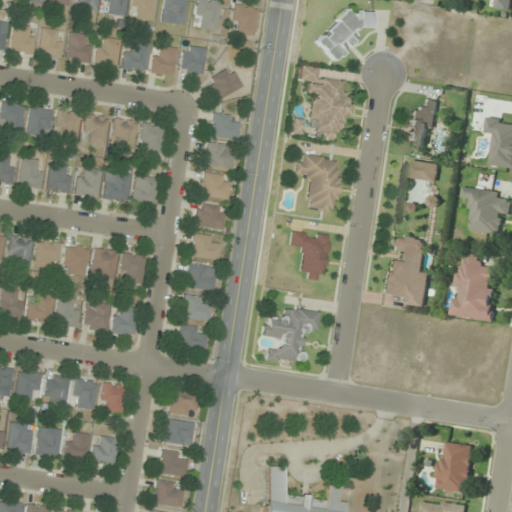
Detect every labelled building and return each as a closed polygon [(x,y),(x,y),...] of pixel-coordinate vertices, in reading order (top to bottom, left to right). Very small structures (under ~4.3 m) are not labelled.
[(74,0),(73,8),(95,11),(96,0),(74,0)] [(101,0),(101,3),(110,5),(108,13),(121,17),(125,0),(101,0)] [(131,0),(129,17),(150,20),(154,0),(131,0)] [(184,0),(162,0),(160,23),(182,25),(184,0)] [(218,1),(206,0),(196,0),(194,27),(215,29),(218,1)] [(511,0),(493,0),(493,8),(511,9),(511,0)] [(231,34),(253,34),(253,6),(231,6),(231,34)] [(334,62),(356,38),(355,36),(372,18),(358,6),(351,14),(345,8),(313,42),(334,62)] [(8,51),(30,55),(34,28),(12,25),(8,51)] [(63,31),(40,29),(37,56),(59,59),(63,31)] [(67,62),(89,62),(88,35),(66,35),(67,62)] [(118,40),(100,38),(99,47),(95,46),(93,65),(116,67),(118,40)] [(143,73),(147,45),(134,43),(133,52),(124,50),(121,69),(143,73)] [(205,49),(183,45),(179,73),(200,76),(205,49)] [(148,58),(154,76),(176,68),(168,46),(156,51),(157,54),(148,58)] [(217,100),(241,87),(230,67),(206,81),(217,100)] [(307,128),(314,128),(313,138),(333,141),(334,131),(344,132),(348,94),(340,93),(342,82),(315,79),(316,69),(300,67),(299,80),(307,81),(306,95),(311,95),(307,128)] [(436,101),(423,99),(421,109),(411,108),(406,140),(413,141),(412,150),(428,153),(436,101)] [(1,131),(21,131),(21,104),(1,104),(1,131)] [(25,135),(48,137),(50,109),(28,107),(25,135)] [(82,143),(104,146),(107,117),(86,115),(82,143)] [(230,122),(229,115),(210,115),(211,138),(237,137),(237,122),(230,122)] [(131,150),(135,122),(113,119),(110,138),(118,139),(117,148),(131,150)] [(144,152),(161,152),(160,124),(140,125),(140,142),(144,142),(144,152)] [(231,169),(232,152),(223,151),(224,144),(205,143),(203,166),(231,169)] [(14,168),(5,166),(8,155),(0,153),(0,182),(10,185),(14,168)] [(332,213),(338,159),(301,155),(300,162),(294,162),(292,173),(307,175),(304,210),(332,213)] [(38,188),(43,162),(21,158),(16,184),(38,188)] [(438,182),(440,164),(412,159),(409,178),(438,182)] [(45,189),(67,193),(72,167),(50,163),(45,189)] [(74,197),(97,197),(97,169),(79,169),(79,177),(74,177),(74,197)] [(102,200),(126,201),(126,173),(102,172),(102,200)] [(226,199),(228,176),(201,174),(199,196),(226,199)] [(130,202),(152,205),(155,178),(133,176),(130,202)] [(472,198),(467,231),(498,235),(501,213),(511,214),(511,205),(511,200),(503,199),(505,192),(463,186),(462,197),(472,198)] [(221,231),(224,207),(197,204),(194,227),(221,231)] [(287,247),(301,249),(297,278),(320,281),(327,236),(290,230),(287,247)] [(425,305),(430,272),(422,271),(427,239),(392,233),(389,251),(397,252),(396,262),(387,260),(381,298),(425,305)] [(209,243),(210,236),(192,234),(189,256),(217,260),(218,244),(209,243)] [(15,266),(30,265),(28,237),(7,238),(8,255),(14,255),(15,266)] [(35,267),(58,267),(58,243),(35,243),(35,267)] [(63,275),(86,275),(86,247),(63,247),(63,275)] [(114,251),(91,250),(90,277),(113,278),(114,251)] [(493,321),(499,266),(480,264),(481,254),(467,252),(466,263),(457,262),(451,317),(493,321)] [(140,284),(142,255),(120,254),(120,273),(126,273),(125,283),(140,284)] [(214,267),(187,265),(185,288),(212,290),(214,267)] [(0,318),(21,318),(20,289),(0,289),(0,318)] [(50,295),(28,295),(28,323),(50,323),(50,295)] [(208,320),(208,303),(201,303),(201,296),(181,296),(180,320),(208,320)] [(74,328),(79,301),(58,297),(53,324),(74,328)] [(104,331),(108,305),(86,301),(82,327),(104,331)] [(109,317),(113,337),(136,332),(130,306),(118,309),(119,315),(109,317)] [(317,311),(283,309),(282,318),(262,316),(261,338),(276,339),(276,349),(266,348),(265,360),(299,363),(301,331),(315,332),(317,311)] [(196,335),(195,324),(175,327),(179,350),(205,346),(203,334),(196,335)] [(36,400),(38,373),(16,371),(14,398),(36,400)] [(64,406),(67,377),(44,375),(41,404),(64,406)] [(95,407),(94,380),(72,381),(73,408),(95,407)] [(98,411),(119,413),(122,385),(101,383),(98,411)] [(195,414),(195,392),(170,392),(170,414),(195,414)] [(187,447),(193,424),(166,418),(161,441),(187,447)] [(7,451),(29,452),(30,424),(8,424),(7,451)] [(35,455),(58,456),(59,429),(36,428),(35,455)] [(64,441),(62,458),(85,461),(88,434),(70,432),(69,441),(64,441)] [(90,464),(112,466),(115,438),(94,436),(90,464)] [(476,445),(442,441),(436,489),(470,493),(476,445)] [(183,476),(186,455),(159,451),(156,473),(183,476)] [(282,495),(283,467),(267,467),(264,511),(343,511),(344,502),(337,502),(338,487),(326,486),(325,497),(282,495)] [(180,491),(172,490),(172,482),(153,481),(152,504),(179,506),(180,491)] [(466,511),(468,505),(423,498),(421,511),(466,511)] [(0,511),(18,511),(18,503),(0,502),(0,511)]
